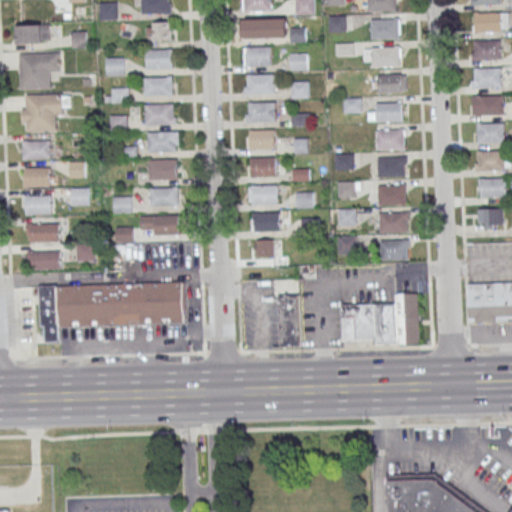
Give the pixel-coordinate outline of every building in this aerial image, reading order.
[(142,0),(170,0),(170,3),(172,3),(172,14),(143,14),(142,0)] [(244,0),(272,0),(272,11),(245,11),(244,0)] [(297,0),(315,0),(315,15),(297,15),(297,0)] [(369,0),(396,0),(397,10),(370,11),(369,0)] [(101,3),(118,3),(118,19),(101,19),(101,3)] [(475,13),(502,13),(503,31),(475,32),(475,13)] [(330,16),(347,16),(347,32),(330,32),(330,16)] [(372,20),(400,19),(400,38),(373,39),(372,20)] [(244,20),(271,20),(271,38),(244,39),(244,20)] [(148,41),(172,41),(172,22),(148,22),(148,41)] [(50,43),(50,25),(16,25),(16,43),(50,43)] [(291,28),(307,27),(308,42),(292,43),(291,28)] [(85,46),(85,33),(73,33),(73,46),(85,46)] [(475,41),(502,41),(503,59),(476,60),(475,41)] [(336,43),(336,56),(353,56),(353,43),(336,43)] [(245,48),(272,47),(273,66),(245,66),(245,48)] [(373,48),(401,47),(401,66),(374,67),(373,48)] [(173,49),(147,49),(147,69),(173,69),(173,49)] [(20,54),(21,90),(52,89),(51,72),(61,72),(61,53),(20,54)] [(291,54),(308,54),(309,70),(292,70),(291,54)] [(107,58),(125,57),(125,75),(108,75),(107,58)] [(475,69),(502,68),(503,87),(475,88),(475,69)] [(248,74),(275,74),(276,94),(246,95),(246,87),(248,87),(248,74)] [(379,75),(402,74),(402,76),(407,76),(408,91),(403,91),(403,93),(380,94),(379,75)] [(145,78),(173,77),(173,95),(145,95),(145,78)] [(292,82),(309,81),(309,98),(293,98),(292,82)] [(113,88),(130,88),(130,103),(113,103),(113,88)] [(26,95),(27,109),(22,110),(23,124),(27,124),(27,133),(57,132),(57,115),(64,115),(63,94),(26,95)] [(477,96),(504,96),(505,115),(477,115),(477,96)] [(345,98),(362,97),(362,113),(345,114),(345,98)] [(249,103),(277,102),(277,122),(247,123),(247,115),(249,115),(249,103)] [(377,104),(405,103),(405,122),(378,122),(377,104)] [(147,105),(175,104),(175,122),(147,122),(147,105)] [(292,114),(311,113),(312,126),(292,126),(292,114)] [(111,115),(128,115),(128,130),(111,131),(111,115)] [(478,124),(506,123),(506,142),(479,143),(478,124)] [(276,130),(249,130),(249,150),(276,150),(276,130)] [(378,131),(405,130),(406,149),(378,150),(378,131)] [(148,151),(179,151),(179,132),(148,132),(148,151)] [(295,138),(309,138),(310,153),(295,153),(295,138)] [(23,141),(51,141),(51,158),(23,159),(23,141)] [(478,151),(506,151),(507,170),(476,171),(476,164),(478,164),(478,151)] [(337,154),(354,153),(355,170),(338,170),(337,154)] [(277,177),(277,157),(251,157),(252,177),(277,177)] [(379,159),(407,158),(407,177),(380,177),(379,159)] [(150,160),(178,160),(178,179),(150,180),(150,160)] [(70,162),(87,161),(87,177),(70,178),(70,162)] [(24,169),(52,168),(52,186),(24,187),(24,169)] [(480,179),(507,178),(508,197),(480,198),(480,179)] [(339,182),(356,182),(356,198),(340,198),(339,182)] [(278,204),(278,185),(249,185),(249,204),(278,204)] [(379,187),(407,186),(407,205),(380,205),(379,187)] [(72,188),(89,188),(89,204),(72,204),(72,188)] [(151,189),(179,188),(179,206),(151,206),(151,189)] [(298,192),(315,192),(315,208),(298,209),(298,192)] [(25,197),(53,196),(53,214),(26,215),(25,197)] [(131,197),(114,197),(114,213),(132,213),(131,197)] [(340,209),(357,209),(358,225),(341,226),(340,209)] [(479,229),(504,229),(504,209),(479,209),(479,229)] [(280,213),(252,213),(252,231),(280,231),(280,213)] [(180,214),(140,215),(141,229),(155,229),(155,235),(180,234),(180,214)] [(381,214),(408,214),(409,232),(381,233),(381,214)] [(303,219),(320,218),(320,234),(303,235),(303,219)] [(27,223),(27,242),(59,242),(59,223),(27,223)] [(133,227),(116,227),(117,242),(133,242),(133,227)] [(339,237),(358,236),(359,254),(340,254),(339,237)] [(277,240),(254,240),(254,258),(277,258),(277,240)] [(381,242),(409,241),(409,260),(382,260),(381,242)] [(78,244),(95,244),(95,260),(78,260),(78,244)] [(28,251),(28,270),(60,270),(60,251),(28,251)] [(469,284),(511,281),(511,321),(470,323),(469,284)] [(54,329),(180,325),(179,283),(34,288),(36,329),(40,329),(40,345),(55,345),(54,329)] [(342,304),(342,340),(377,340),(377,345),(420,344),(420,293),(396,294),(396,303),(342,304)] [(299,295),(278,296),(280,346),(301,346),(299,295)] [(387,511),(387,481),(434,478),(480,511),(387,511)]
